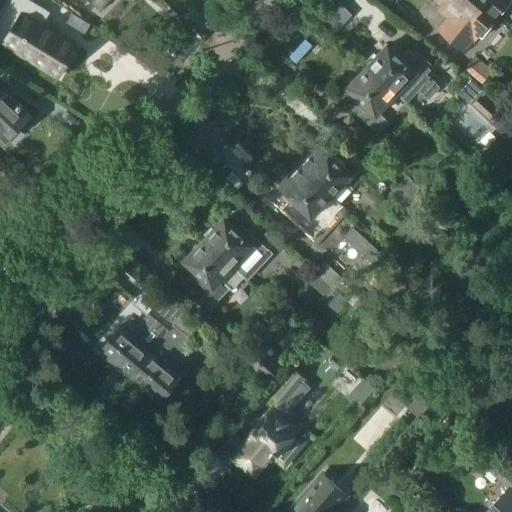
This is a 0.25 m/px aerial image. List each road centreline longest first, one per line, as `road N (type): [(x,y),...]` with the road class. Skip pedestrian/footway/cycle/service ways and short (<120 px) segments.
road 1 (residential): [(0,275),(254,0)]
road 2 (residential): [(176,511),(0,363)]
